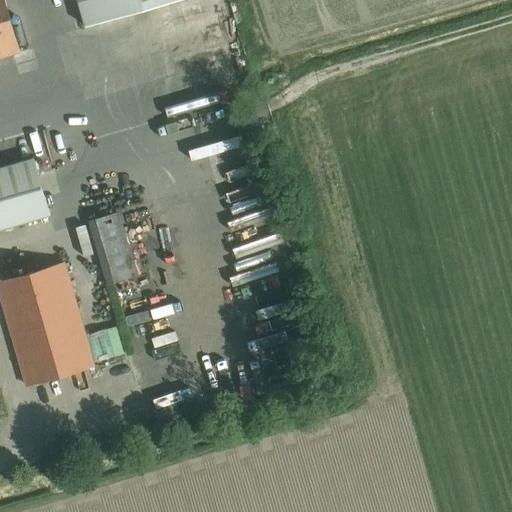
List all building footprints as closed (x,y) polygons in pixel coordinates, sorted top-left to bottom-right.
[(0,0),(0,57),(19,52),(3,0),(0,0)] [(77,0),(85,26),(176,0),(77,0)] [(0,229),(50,215),(34,157),(0,166),(0,229)] [(107,283),(137,275),(119,213),(89,221),(107,283)] [(0,295),(26,385),(94,365),(64,263),(0,281),(0,295)]
